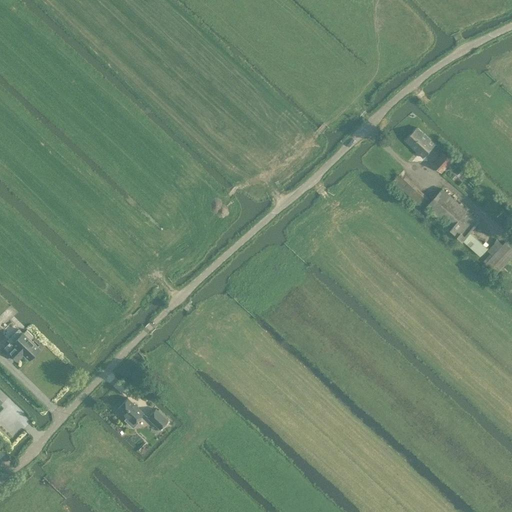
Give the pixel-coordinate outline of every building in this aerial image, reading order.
[(418,127),(406,139),(425,157),(437,145),(434,141),(436,139),(429,133),(427,135),(418,127)] [(452,162),(444,152),(433,164),(442,172),(452,162)] [(399,175),(393,181),(420,206),(426,200),(404,179),(399,175)] [(443,189),(427,207),(463,240),(471,231),(480,221),(443,189)] [(502,265),(511,254),(511,247),(505,242),(487,263),(496,271),(497,271),(504,276),(509,271),(502,265)] [(10,342),(4,348),(8,351),(7,352),(16,361),(17,360),(16,359),(22,353),(28,359),(39,348),(29,339),(33,336),(26,330),(23,333),(22,332),(22,333),(18,329),(8,340),(10,342)] [(117,409),(126,417),(123,420),(132,428),(138,422),(135,420),(143,412),(127,398),(117,409)] [(155,409),(147,418),(159,429),(167,420),(155,409)]
